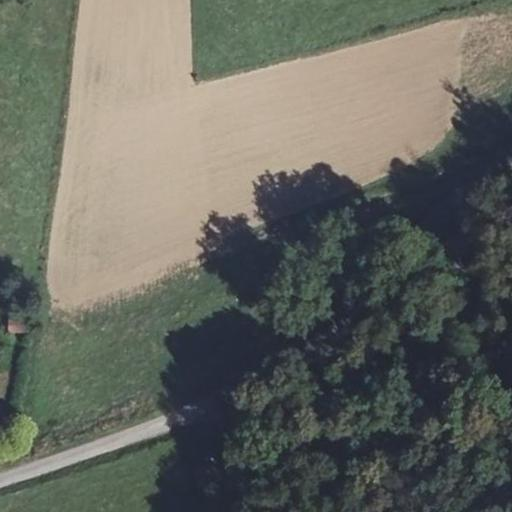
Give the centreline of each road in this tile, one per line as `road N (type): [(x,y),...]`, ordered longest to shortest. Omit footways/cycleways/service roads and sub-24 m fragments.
road 1 (unclassified): [(0,481),(212,409),(319,351),(411,268),(511,158)]
road 2 (track): [(212,409),(511,384)]
